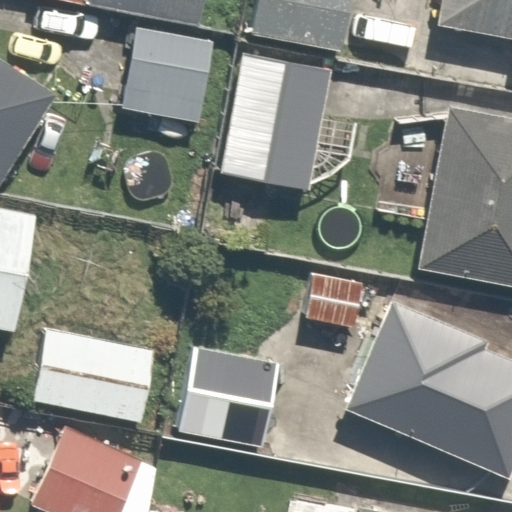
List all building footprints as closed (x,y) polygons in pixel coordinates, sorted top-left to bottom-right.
[(92,0),(200,18),(202,0),(92,0)] [(233,0),(230,32),(330,44),(335,0),(233,0)] [(511,60),(511,0),(428,0),(425,23),(508,37),(504,60),(511,60)] [(209,30),(124,13),(107,100),(192,117),(209,30)] [(330,44),(230,32),(213,169),(313,181),(330,44)] [(0,168),(48,92),(0,62),(0,168)] [(511,122),(439,108),(409,265),(511,285),(511,122)] [(31,207),(0,200),(0,329),(5,330),(31,207)] [(305,259),(293,311),(348,323),(360,271),(305,259)] [(494,473),(511,434),(511,359),(384,299),(337,399),(494,473)] [(154,340),(35,319),(22,397),(140,418),(154,340)] [(271,348),(184,335),(170,429),(258,441),(271,348)] [(107,511),(135,445),(53,412),(19,496),(57,511),(107,511)] [(410,511),(346,501),(344,511),(410,511)]
